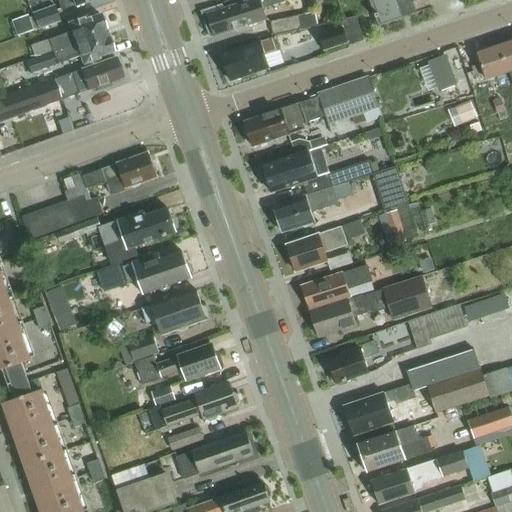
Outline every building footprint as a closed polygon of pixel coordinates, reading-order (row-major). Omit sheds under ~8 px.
[(57,0),(61,11),(73,7),(74,8),(95,0),(94,0),(57,0)] [(222,3),(206,8),(208,14),(204,16),(211,38),(233,30),(237,32),(242,30),(244,27),(267,19),(263,9),(286,1),(285,0),(243,0),(245,3),(224,9),(222,3)] [(399,7),(418,0),(369,0),(379,26),(403,17),(399,7)] [(53,5),(31,13),(32,17),(27,18),(26,15),(10,21),(15,36),(37,29),(38,30),(60,22),(53,5)] [(279,33),(317,25),(315,12),(271,22),(274,34),(279,33)] [(52,51),(106,33),(104,26),(105,23),(103,18),(100,17),(100,15),(84,20),(84,18),(68,23),(71,32),(48,40),(28,47),(32,58),(52,51)] [(348,43),(348,44),(363,39),(355,15),(341,20),(342,26),(348,43)] [(318,34),(324,51),(348,43),(342,26),(318,34)] [(112,49),(113,46),(112,42),(109,40),(106,33),(52,51),(32,58),(24,61),(28,74),(56,64),(79,56),(83,65),(99,59),(98,57),(113,52),(112,49)] [(267,55),(277,52),(273,38),(222,55),(230,81),(272,68),(267,55)] [(509,73),(511,71),(511,42),(500,47),(509,73)] [(478,54),(484,73),(486,80),(509,73),(500,47),(478,54)] [(446,57),(429,63),(439,91),(456,85),(446,57)] [(0,121),(60,100),(95,87),(96,91),(111,86),(109,82),(122,78),(115,58),(54,79),(0,98),(0,121)] [(480,64),(471,67),(474,77),(483,74),(480,64)] [(321,97),(305,103),(244,123),(245,125),(244,129),(246,135),(250,136),(253,147),(274,140),(278,142),(284,140),(285,137),(290,135),(288,130),(325,117),(328,126),(378,108),(371,86),(361,90),(358,82),(320,94),(321,97)] [(477,99),(455,108),(462,125),(484,116),(477,99)] [(502,101),(493,104),(497,115),(506,112),(502,101)] [(478,123),(469,128),(473,137),(482,133),(478,123)] [(382,127),(366,133),(369,142),(385,135),(382,127)] [(298,141),(290,144),(294,156),(309,152),(311,151),(309,143),(298,141)] [(306,197),(333,188),(372,175),(369,165),(368,162),(329,175),(320,148),(311,151),(309,152),(294,156),(264,166),(261,171),(264,180),(268,182),(272,193),(289,187),(293,190),(303,186),(306,197)] [(141,183),(157,178),(156,174),(157,171),(156,167),(152,165),(148,153),(83,176),(88,189),(108,182),(112,193),(131,186),(135,188),(139,187),(141,183)] [(370,164),(369,165),(372,175),(378,173),(376,168),(376,167),(376,166),(375,166),(375,165),(374,165),(374,164),(373,164),(372,164),(371,164),(370,164)] [(378,173),(372,175),(376,188),(400,181),(396,168),(378,173)] [(82,174),(65,180),(68,190),(66,191),(69,200),(69,201),(70,201),(86,195),(88,201),(92,200),(91,198),(88,189),(83,176),(82,174)] [(313,212),(338,204),(333,188),(306,197),(298,199),(296,203),(275,210),(279,221),(277,223),(279,229),(283,231),(283,234),(302,227),(305,229),(311,227),(312,224),(316,223),(313,212)] [(78,223),(103,215),(96,196),(91,198),(92,200),(88,201),(86,195),(70,201),(78,223)] [(59,204),(67,227),(78,223),(70,201),(69,201),(59,204)] [(55,231),(67,227),(59,204),(47,208),(55,231)] [(43,235),(55,231),(47,208),(35,212),(43,235)] [(175,230),(178,226),(176,221),(171,219),(168,209),(146,217),(144,212),(114,222),(115,224),(100,229),(112,265),(137,256),(134,248),(143,245),(147,246),(153,244),(155,240),(176,233),(175,230)] [(396,210),(384,213),(378,215),(388,246),(406,240),(396,210)] [(31,239),(43,235),(35,212),(24,216),(31,239)] [(62,242),(100,229),(98,223),(96,217),(58,230),(62,242)] [(342,227),(347,241),(365,234),(360,221),(342,227)] [(348,245),(347,241),(342,227),(288,246),(297,272),(328,262),(325,253),(348,245)] [(23,245),(11,249),(14,259),(26,254),(23,245)] [(98,274),(103,289),(104,292),(138,281),(143,295),(160,289),(164,292),(169,290),(171,285),(192,278),(191,276),(194,272),(192,268),(187,265),(184,253),(161,261),(159,254),(132,263),(133,266),(124,269),(123,265),(98,274)] [(26,254),(14,259),(18,268),(30,264),(26,254)] [(301,287),(302,289),(310,310),(352,297),(349,290),(374,282),(367,266),(301,287)] [(0,271),(0,303),(10,300),(0,271)] [(422,279),(389,289),(312,314),(319,336),(342,329),(343,332),(357,327),(353,316),(363,313),(364,317),(369,315),(368,311),(389,305),(394,321),(432,309),(422,279)] [(60,289),(45,294),(48,302),(63,297),(60,289)] [(206,316),(207,313),(205,308),(202,307),(197,290),(142,309),(147,323),(156,320),(162,335),(178,330),(181,332),(186,330),(188,326),(207,320),(206,316)] [(477,320),(511,307),(511,295),(511,292),(472,305),(477,320)] [(10,300),(0,303),(0,338),(21,331),(10,300)] [(422,319),(429,341),(467,328),(460,306),(422,319)] [(44,307),(33,311),(36,320),(48,316),(44,307)] [(69,313),(54,319),(59,334),(74,328),(69,313)] [(48,316),(36,320),(39,329),(51,325),(48,316)] [(21,331),(0,338),(0,372),(6,370),(10,381),(26,375),(23,365),(32,362),(21,331)] [(135,363),(161,354),(155,338),(130,347),(135,363)] [(371,356),(380,353),(376,342),(343,354),(344,356),(330,361),(329,359),(327,360),(332,373),(329,374),(333,383),(335,382),(337,387),(339,386),(338,384),(356,378),(357,381),(367,378),(366,375),(377,371),(371,356)] [(162,380),(161,378),(182,371),(186,382),(192,379),(197,381),(204,379),(205,374),(221,369),(222,366),(218,354),(214,352),(211,345),(177,356),(178,358),(157,365),(155,357),(135,364),(143,387),(162,380)] [(511,391),(511,378),(509,369),(483,377),(475,351),(407,372),(412,385),(345,408),(346,410),(343,412),(347,423),(350,422),(355,437),(394,423),(387,403),(395,400),(396,404),(416,397),(414,392),(428,387),(436,413),(489,396),(490,399),(511,391)] [(237,407),(239,401),(237,396),(232,394),(228,382),(194,394),(196,399),(162,411),(167,426),(201,414),(203,420),(206,419),(210,421),(215,419),(216,416),(237,409),(237,407)] [(17,401),(3,406),(14,436),(53,423),(42,391),(34,394),(30,383),(13,389),(17,401)] [(170,386),(151,393),(156,407),(175,401),(170,386)] [(79,407),(68,412),(71,421),(83,416),(79,407)] [(503,411),(461,425),(467,442),(509,429),(503,411)] [(100,412),(93,414),(97,425),(109,421),(107,415),(100,412)] [(83,416),(71,421),(75,429),(86,425),(83,416)] [(53,423),(14,436),(25,467),(64,453),(53,423)] [(199,430),(167,441),(172,454),(203,443),(199,430)] [(176,458),(184,480),(215,469),(216,472),(258,458),(252,441),(249,442),(246,433),(192,452),(176,458)] [(358,446),(368,474),(407,461),(433,451),(428,437),(401,446),(397,433),(359,446),(359,445),(358,446)] [(64,453),(25,467),(35,497),(74,484),(64,453)] [(461,453),(434,462),(372,483),(380,506),(415,494),(412,485),(466,467),(461,453)] [(97,460),(86,464),(89,473),(101,469),(97,460)] [(110,475),(123,511),(154,511),(155,511),(177,504),(166,474),(147,481),(141,464),(110,475)] [(101,469),(89,473),(92,482),(104,478),(101,469)] [(490,494),(495,509),(511,502),(511,479),(509,471),(486,478),(491,493),(490,494)] [(269,500),(272,496),(269,488),(264,486),(263,483),(188,510),(188,511),(247,511),(247,510),(269,502),(269,500)] [(84,511),(74,484),(35,497),(40,511),(84,511)] [(461,487),(444,493),(386,511),(433,511),(466,501),(461,487)] [(511,511),(511,502),(495,509),(484,511),(511,511)]
